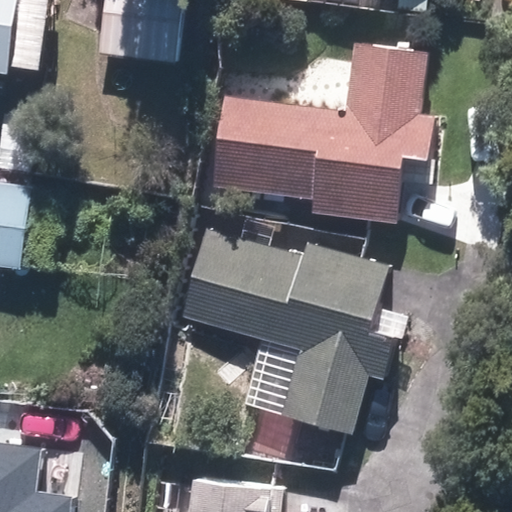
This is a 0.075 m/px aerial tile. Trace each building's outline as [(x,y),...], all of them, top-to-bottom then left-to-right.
[(45,2),(19,0),(0,0),(0,83),(6,84),(6,77),(40,80),(45,2)] [(175,0),(98,0),(93,59),(170,66),(175,0)] [(309,224),(391,234),(396,193),(425,196),(434,123),(419,122),(426,59),(350,51),(343,113),(221,98),(209,194),(311,206),(309,224)] [(40,123),(1,119),(0,124),(0,169),(36,173),(40,123)] [(28,193),(0,192),(0,272),(26,273),(28,193)] [(300,246),(296,258),(203,231),(176,322),(296,357),(276,423),(350,444),(367,385),(383,389),(403,322),(380,315),(389,285),(380,283),(384,270),(300,246)] [(112,415),(52,411),(50,446),(110,450),(112,415)] [(0,511),(68,511),(70,497),(35,492),(42,449),(0,443),(0,511)] [(282,511),(286,491),(196,478),(191,511),(282,511)]
